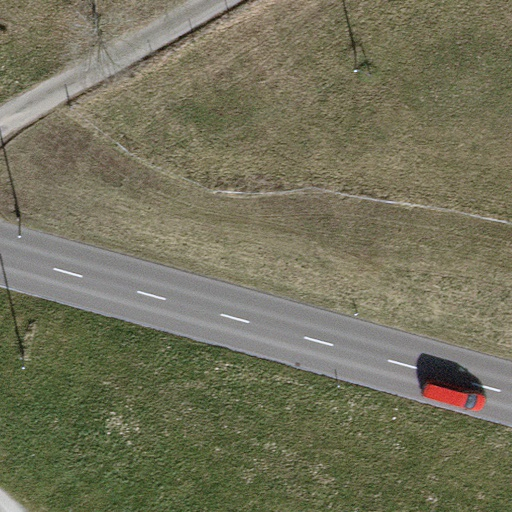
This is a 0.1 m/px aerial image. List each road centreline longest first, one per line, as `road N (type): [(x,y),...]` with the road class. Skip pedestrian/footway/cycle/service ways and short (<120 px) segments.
road 1 (secondary): [(0,253),(511,395)]
road 2 (unclassified): [(228,0),(0,130)]
